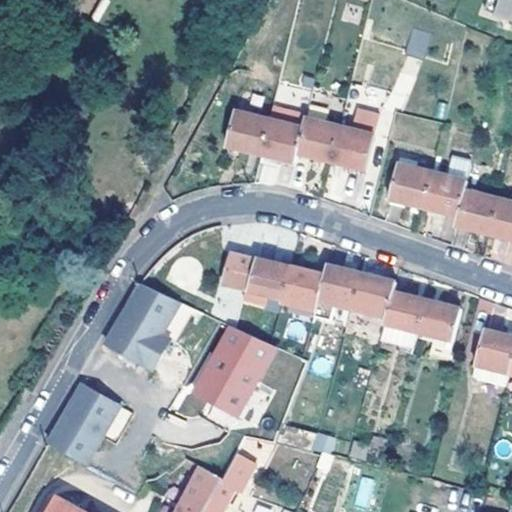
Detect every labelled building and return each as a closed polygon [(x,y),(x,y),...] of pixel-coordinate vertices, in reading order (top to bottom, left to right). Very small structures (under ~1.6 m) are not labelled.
[(511,0),(478,0),(475,9),(511,21),(511,0)] [(424,59),(430,33),(412,28),(405,54),(424,59)] [(374,112),(339,104),(333,124),(325,159),(355,166),(363,133),(369,135),(374,112)] [(255,151),(263,116),(226,107),(218,142),(255,151)] [(301,116),(266,107),(263,116),(298,125),(301,116)] [(298,125),(263,116),(255,151),(290,160),(293,150),(298,125)] [(298,125),(293,150),(325,159),(333,124),(301,116),(298,125)] [(417,205),(426,170),(392,162),(384,196),(417,205)] [(443,175),(462,179),(465,168),(447,163),(443,175)] [(443,175),(426,170),(417,205),(454,214),(459,190),(462,179),(443,175)] [(454,214),(451,224),(485,232),(493,199),(459,190),(454,214)] [(511,203),(493,199),(485,232),(511,238),(511,203)] [(0,269),(17,239),(1,229),(0,229),(0,269)] [(277,299),(285,268),(225,252),(217,283),(242,289),(241,298),(261,303),(263,295),(277,299)] [(310,311),(308,317),(320,320),(325,304),(345,309),(354,274),(321,266),(318,276),(310,311)] [(318,276),(285,268),(277,299),(276,302),(293,307),(310,311),(318,276)] [(388,283),(354,274),(345,309),(379,317),(385,293),(388,283)] [(189,314),(139,284),(111,331),(103,344),(150,372),(165,345),(169,347),(189,314)] [(379,317),(377,323),(380,324),(374,343),(405,350),(409,332),(412,333),(420,301),(385,293),(379,317)] [(457,311),(420,301),(412,333),(448,344),(457,311)] [(291,316),(307,321),(308,317),(310,311),(293,307),(291,316)] [(188,396),(240,422),(277,348),(224,323),(188,396)] [(505,373),(511,345),(511,337),(477,330),(467,369),(472,371),(469,384),(501,391),(505,373)] [(448,344),(412,333),(408,349),(444,358),(448,344)] [(472,371),(467,369),(464,382),(469,384),(472,371)] [(113,442),(130,411),(80,384),(57,423),(45,444),(57,450),(93,469),(109,439),(113,442)] [(250,459),(236,450),(221,477),(231,484),(235,487),(250,459)] [(201,511),(221,477),(199,465),(173,511),(201,511)] [(216,511),(231,484),(221,477),(201,511),(216,511)] [(83,511),(53,495),(43,511),(83,511)]
